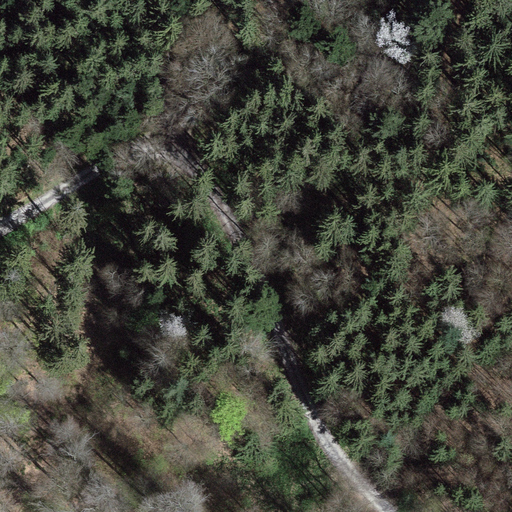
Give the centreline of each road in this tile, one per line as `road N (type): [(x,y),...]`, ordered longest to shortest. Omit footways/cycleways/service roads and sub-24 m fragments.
road 1 (track): [(390,511),(313,421),(255,272),(183,136),(133,0)]
road 2 (unknown): [(270,306),(218,308),(37,265),(0,248)]
road 3 (track): [(0,225),(130,152),(183,136)]
